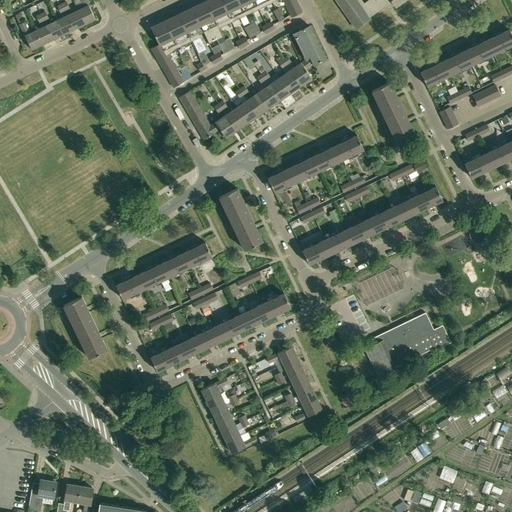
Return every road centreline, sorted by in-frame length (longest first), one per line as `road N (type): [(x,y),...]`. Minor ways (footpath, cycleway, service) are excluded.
road 1 (residential): [(309,283),(317,302),(308,319),(163,385),(153,381),(93,257)]
road 2 (residential): [(474,204),(309,283)]
road 3 (residential): [(162,98),(315,13)]
road 4 (tertiary): [(182,511),(70,385)]
road 5 (residential): [(309,283),(247,154)]
road 6 (residential): [(93,257),(210,179)]
road 7 (residential): [(247,154),(348,83)]
road 8 (residential): [(17,429),(32,444),(97,469),(125,465)]
